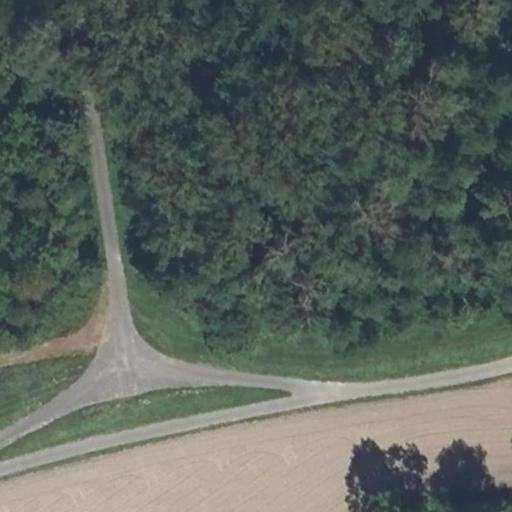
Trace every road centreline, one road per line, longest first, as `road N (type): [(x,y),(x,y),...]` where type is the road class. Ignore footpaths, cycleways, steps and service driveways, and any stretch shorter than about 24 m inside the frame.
road 1 (track): [(56,0),(134,360)]
road 2 (track): [(0,465),(340,391)]
road 3 (track): [(340,391),(134,360)]
road 4 (track): [(511,366),(340,391)]
road 5 (track): [(134,360),(0,445)]
road 6 (track): [(0,398),(134,360)]
